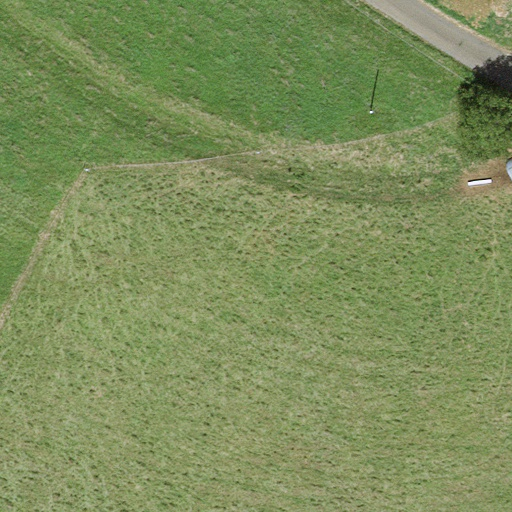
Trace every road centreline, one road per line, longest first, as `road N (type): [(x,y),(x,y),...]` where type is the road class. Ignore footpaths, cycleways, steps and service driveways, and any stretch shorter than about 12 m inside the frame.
road 1 (track): [(511,159),(429,184),(340,189),(207,159),(120,118),(0,34)]
road 2 (track): [(511,79),(374,0)]
